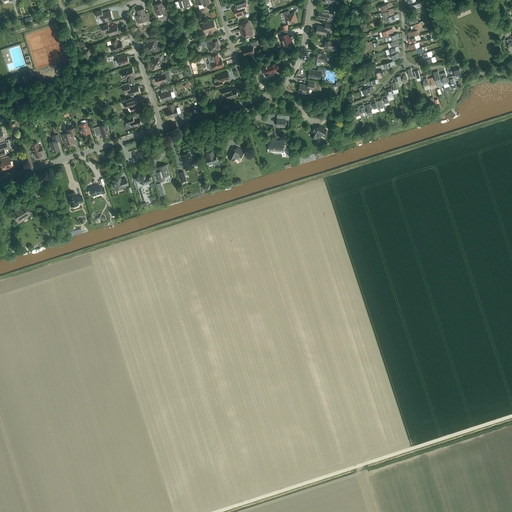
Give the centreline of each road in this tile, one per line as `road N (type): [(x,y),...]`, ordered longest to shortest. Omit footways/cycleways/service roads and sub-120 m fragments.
road 1 (residential): [(161,129),(277,92),(302,55),(311,0)]
road 2 (residential): [(161,129),(126,16),(125,7),(141,0)]
road 3 (residential): [(32,169),(161,129)]
